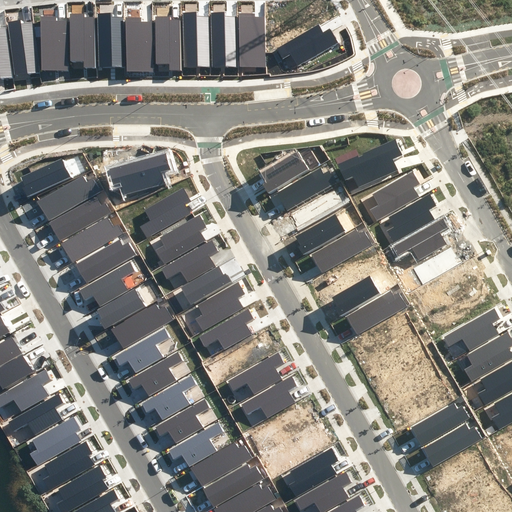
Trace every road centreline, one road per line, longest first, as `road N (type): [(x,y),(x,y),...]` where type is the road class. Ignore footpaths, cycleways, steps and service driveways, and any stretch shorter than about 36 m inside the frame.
road 1 (residential): [(209,114),(213,168),(408,511)]
road 2 (residential): [(168,511),(0,213)]
road 3 (residential): [(27,124),(83,114),(209,114)]
road 4 (residential): [(511,260),(419,107)]
road 5 (residential): [(209,114),(279,111),(384,91)]
